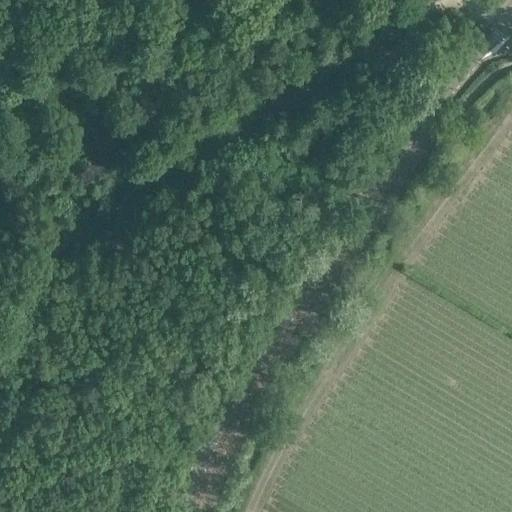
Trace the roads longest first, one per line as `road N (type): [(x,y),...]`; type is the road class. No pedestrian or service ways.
road 1 (tertiary): [(181,511),(234,390),(417,120),(470,62)]
road 2 (track): [(0,280),(435,0)]
